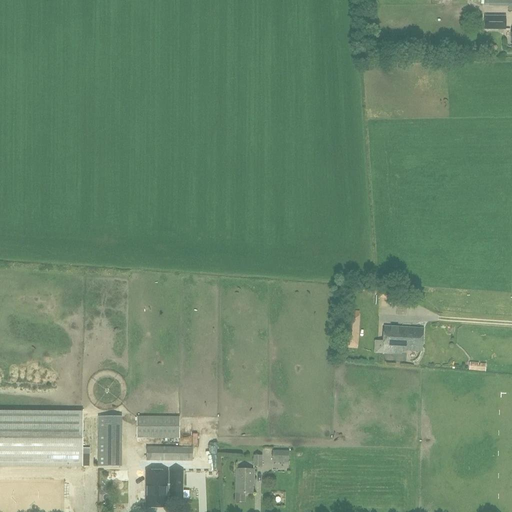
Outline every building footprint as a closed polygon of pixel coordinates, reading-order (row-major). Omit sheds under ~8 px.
[(511,0),(484,0),(484,7),(508,7),(508,11),(511,10),(511,0)] [(485,30),(505,30),(505,18),(505,16),(486,16),(485,18),(485,30)] [(345,321),(344,341),(344,348),(357,349),(359,322),(345,321)] [(384,328),(384,341),(375,341),(374,353),(402,355),(402,351),(423,352),(424,329),(384,328)] [(469,371),(485,372),(486,364),(480,364),(480,365),(478,365),(479,363),(470,362),(469,371)] [(83,413),(60,413),(0,412),(0,467),(82,468),(83,413)] [(122,467),(122,417),(98,416),(98,467),(122,467)] [(180,417),(137,417),(136,439),(180,439),(180,417)] [(147,448),(147,460),(192,461),(193,449),(147,448)] [(289,462),(289,452),(273,452),(273,462),(289,462)] [(254,457),(254,467),(262,467),(262,457),(254,457)] [(216,467),(216,460),(202,460),(202,468),(216,467)] [(254,471),(237,470),(235,503),(244,503),(244,495),(252,495),(252,481),(253,482),(254,471)] [(167,492),(167,472),(147,472),(147,508),(167,508),(167,499),(170,499),(170,500),(180,500),(180,472),(170,472),(170,492),(167,492)]
